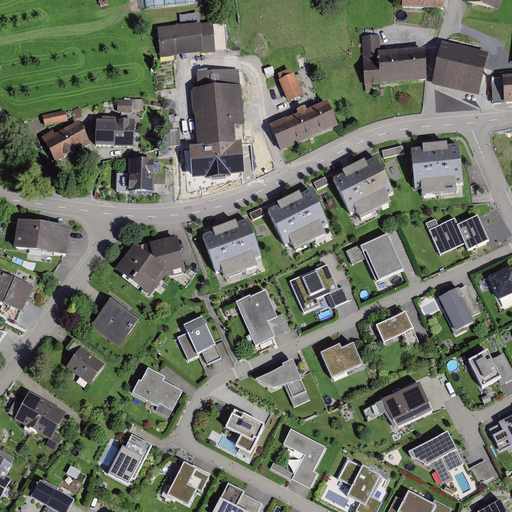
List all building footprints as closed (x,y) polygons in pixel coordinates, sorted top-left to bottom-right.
[(396,0),(396,8),(445,13),(446,0),(396,0)] [(504,0),(468,0),(468,3),(502,11),(504,0)] [(221,25),(165,29),(166,56),(223,53),(221,25)] [(383,50),(361,51),(362,88),(426,85),(425,54),(383,56),(383,50)] [(484,60),(443,51),(435,84),(476,93),(484,60)] [(309,97),(298,70),(285,75),(296,102),(309,97)] [(247,85),(200,87),(204,179),(251,177),(247,85)] [(135,106),(144,107),(144,100),(119,100),(119,112),(135,113),(135,106)] [(337,104),(278,128),(288,152),(347,128),(337,104)] [(67,110),(44,117),(47,127),(70,120),(67,110)] [(141,117),(102,117),(102,141),(141,141),(141,117)] [(84,119),(49,138),(61,161),(96,142),(84,119)] [(182,146),(182,123),(170,123),(170,146),(182,146)] [(404,147),(384,151),(386,159),(406,154),(404,147)] [(466,147),(416,150),(418,187),(468,185),(466,147)] [(405,196),(387,159),(342,182),(360,219),(405,196)] [(165,164),(135,164),(134,196),(164,197),(165,164)] [(130,174),(118,174),(118,192),(130,192),(130,174)] [(338,230),(320,192),(273,214),(291,252),(338,230)] [(264,210),(253,214),(256,221),(266,217),(264,210)] [(440,256),(465,245),(468,254),(488,245),(478,221),(458,229),(454,220),(429,231),(440,256)] [(69,230),(20,223),(16,247),(65,254),(69,230)] [(269,260),(257,223),(208,239),(221,276),(269,260)] [(394,230),(352,250),(357,260),(370,254),(382,280),(411,267),(394,230)] [(187,240),(144,249),(122,272),(160,298),(173,276),(193,274),(187,240)] [(332,262),(292,279),(306,312),(321,306),(318,298),(332,293),(336,302),(351,296),(345,282),(341,283),(332,262)] [(511,310),(511,272),(495,280),(509,312),(511,310)] [(31,288),(0,274),(0,302),(4,305),(0,312),(17,320),(31,288)] [(480,321),(462,285),(440,296),(458,332),(480,321)] [(283,316),(271,288),(240,301),(259,346),(281,336),(275,323),(283,316)] [(149,325),(119,302),(96,330),(126,354),(149,325)] [(417,332),(408,312),(377,325),(386,345),(417,332)] [(221,348),(209,316),(187,324),(190,332),(179,336),(188,360),(221,348)] [(9,338),(0,333),(0,355),(0,356),(9,338)] [(369,368),(358,339),(324,352),(335,381),(369,368)] [(109,364),(84,346),(71,364),(96,382),(109,364)] [(509,381),(493,350),(471,361),(488,392),(509,381)] [(192,385),(155,362),(137,392),(173,415),(192,385)] [(284,380),(257,390),(275,400),(289,394),(294,406),(307,400),(294,373),(283,377),(284,380)] [(438,413),(425,383),(382,401),(395,431),(438,413)] [(54,404),(36,394),(20,422),(39,432),(54,404)] [(72,414),(54,404),(39,432),(57,442),(72,414)] [(267,425),(234,409),(223,430),(256,447),(267,425)] [(511,445),(511,420),(491,429),(500,450),(511,445)] [(330,448),(293,429),(286,444),(308,455),(299,473),(275,460),(271,467),(317,491),(326,473),(318,469),(330,448)] [(155,446),(133,434),(112,469),(135,482),(155,446)] [(463,472),(448,445),(411,465),(428,477),(442,469),(449,480),(463,472)] [(13,465),(0,457),(0,499),(3,500),(15,478),(8,474),(13,465)] [(210,473),(185,459),(166,492),(191,506),(210,473)] [(390,479),(352,460),(343,477),(353,483),(349,492),(365,500),(359,511),(358,511),(387,511),(394,500),(382,494),(390,479)] [(73,511),(79,501),(46,482),(36,498),(51,507),(47,511),(73,511)] [(262,511),(268,502),(233,484),(218,511),(262,511)] [(438,504),(412,490),(401,511),(403,511),(454,511),(457,508),(440,499),(438,504)] [(511,511),(511,510),(505,498),(480,511),(511,511)]
